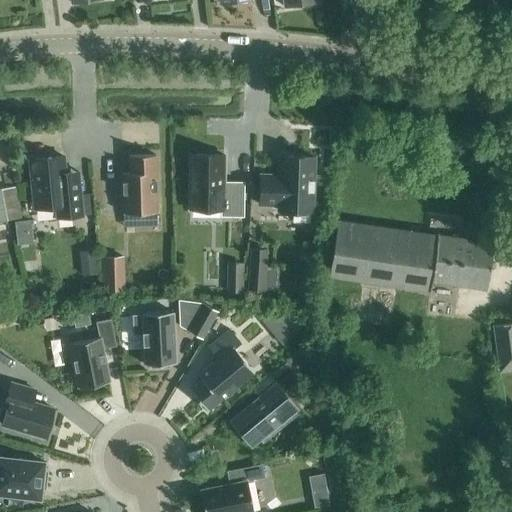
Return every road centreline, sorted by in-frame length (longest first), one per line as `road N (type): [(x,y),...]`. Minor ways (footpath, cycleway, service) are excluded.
road 1 (tertiary): [(362,60),(181,45),(0,51)]
road 2 (tertiary): [(511,81),(362,60)]
